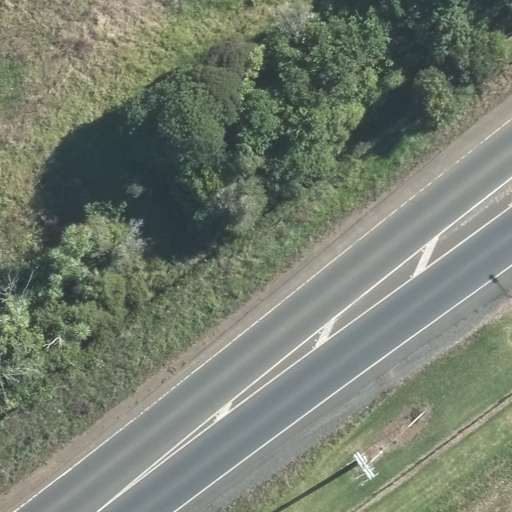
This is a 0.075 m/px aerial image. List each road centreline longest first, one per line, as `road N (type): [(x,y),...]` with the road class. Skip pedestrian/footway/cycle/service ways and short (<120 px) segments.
road 1 (secondary): [(418,263),(92,511)]
road 2 (secondary): [(418,263),(511,164)]
